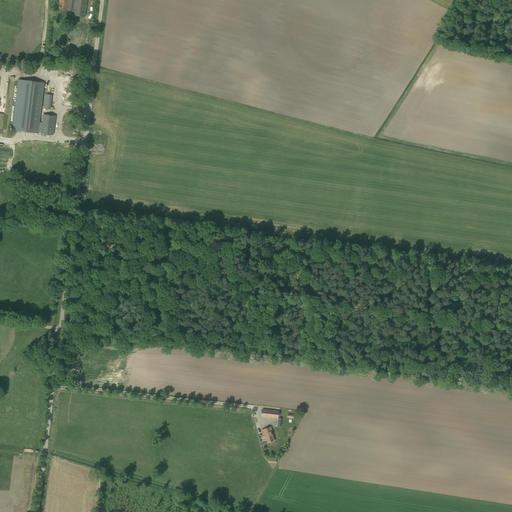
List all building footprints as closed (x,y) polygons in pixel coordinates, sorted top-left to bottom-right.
[(82,0),(56,0),(55,8),(73,11),(72,15),(85,17),(87,0),(82,0)] [(40,133),(53,135),(56,116),(42,114),(41,127),(38,126),(44,83),(18,80),(12,130),(38,133),(40,133)] [(52,95),(45,94),(43,109),(50,110),(52,95)] [(261,417),(278,418),(279,412),(262,410),(261,417)] [(271,427),(262,430),(264,435),(265,434),(267,443),(275,441),(272,432),(271,427)]
